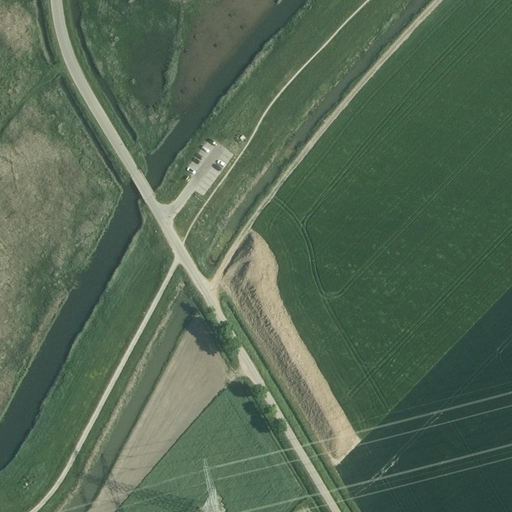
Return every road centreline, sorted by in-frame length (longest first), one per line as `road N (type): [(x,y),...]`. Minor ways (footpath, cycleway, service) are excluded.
road 1 (unclassified): [(335,511),(95,109),(64,49),(55,0)]
road 2 (track): [(35,511),(58,485),(180,251)]
